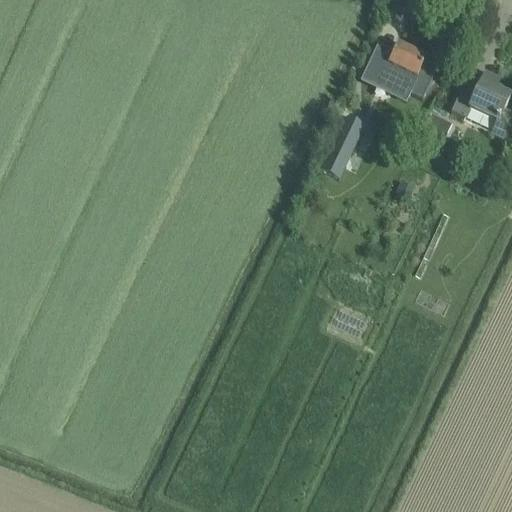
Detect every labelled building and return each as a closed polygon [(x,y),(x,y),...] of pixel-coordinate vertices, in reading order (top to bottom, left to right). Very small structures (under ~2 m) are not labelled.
[(416,83),(426,62),(397,49),(387,69),(405,78),(398,93),(408,98),(415,83),(416,83)] [(507,146),(511,135),(511,118),(504,115),(510,102),(480,88),(477,95),(464,89),(451,116),(465,122),(469,114),(496,127),(490,138),(507,146)] [(431,120),(421,142),(437,149),(447,128),(431,120)] [(339,136),(320,175),(338,184),(357,145),(339,136)] [(401,187),(396,197),(407,203),(413,193),(401,187)]
